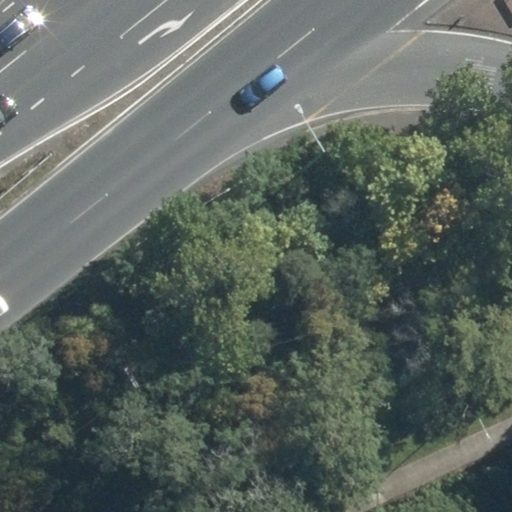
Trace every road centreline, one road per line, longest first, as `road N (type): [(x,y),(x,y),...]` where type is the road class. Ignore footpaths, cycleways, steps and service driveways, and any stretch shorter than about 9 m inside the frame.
road 1 (primary): [(511,84),(412,62),(214,85)]
road 2 (primary): [(214,85),(0,270)]
road 3 (primary): [(330,0),(214,85)]
road 4 (primary): [(0,75),(95,0)]
